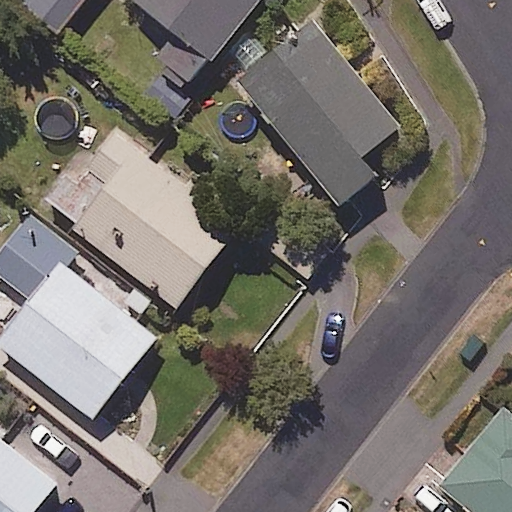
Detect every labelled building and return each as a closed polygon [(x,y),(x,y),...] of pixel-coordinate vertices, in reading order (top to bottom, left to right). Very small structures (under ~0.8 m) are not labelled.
[(94,0),(43,0),(34,11),(64,36),(94,0)] [(269,0),(140,0),(138,3),(183,37),(160,69),(198,97),(269,0)] [(407,129),(318,25),(244,87),(348,210),(383,180),(368,162),(407,129)] [(246,235),(119,132),(93,164),(86,159),(48,206),(182,313),(246,235)] [(138,291),(123,310),(71,270),(82,256),(36,221),(0,266),(0,310),(21,326),(5,347),(102,423),(164,342),(143,326),(158,306),(138,291)] [(511,511),(511,412),(447,492),(467,509),(464,511),(511,511)] [(47,511),(64,490),(0,439),(0,511),(47,511)]
